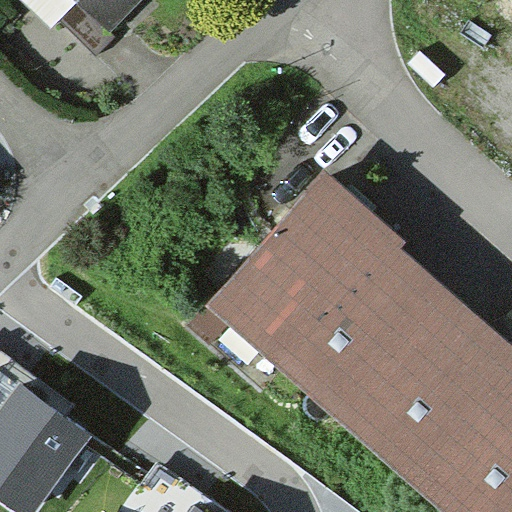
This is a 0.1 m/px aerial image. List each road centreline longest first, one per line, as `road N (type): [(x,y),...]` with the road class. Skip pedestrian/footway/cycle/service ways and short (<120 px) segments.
road 1 (residential): [(288,23),(511,217)]
road 2 (residential): [(78,173),(215,63),(288,23)]
